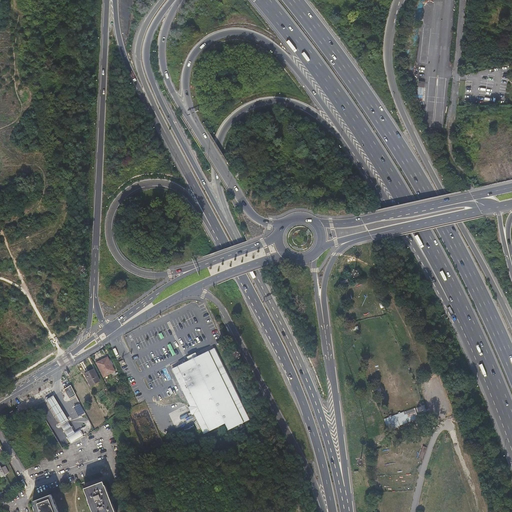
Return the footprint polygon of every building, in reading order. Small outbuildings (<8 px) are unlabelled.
[(414,101),(422,102),(423,81),(417,81),(416,94),(414,94),(414,101)] [(188,361),(172,369),(190,407),(188,408),(192,415),(194,414),(204,435),(225,425),(228,431),(250,420),(214,348),(198,356),(196,353),(187,357),(188,361)] [(96,362),(99,367),(101,373),(104,371),(106,374),(113,371),(107,357),(96,362)] [(90,385),(94,383),(99,381),(93,369),(84,373),(90,385)] [(76,395),(70,385),(63,389),(69,399),(76,395)] [(54,397),(47,402),(48,404),(62,425),(67,421),(68,420),(55,400),(54,397)] [(80,416),(85,413),(80,404),(74,407),(80,416)] [(420,407),(385,417),(388,429),(418,420),(417,416),(422,414),(420,407)] [(62,425),(61,425),(63,430),(67,435),(68,437),(75,433),(73,431),(70,426),(67,421),(62,425)] [(71,443),(83,436),(82,434),(80,430),(75,433),(68,437),(68,438),(70,441),(71,443)] [(418,456),(422,458),(427,448),(422,446),(418,456)] [(103,483),(101,479),(82,487),(86,498),(85,498),(90,511),(91,511),(114,511),(103,483)] [(51,492),(31,500),(33,504),(32,504),(35,511),(59,511),(56,503),(55,503),(51,492)]
